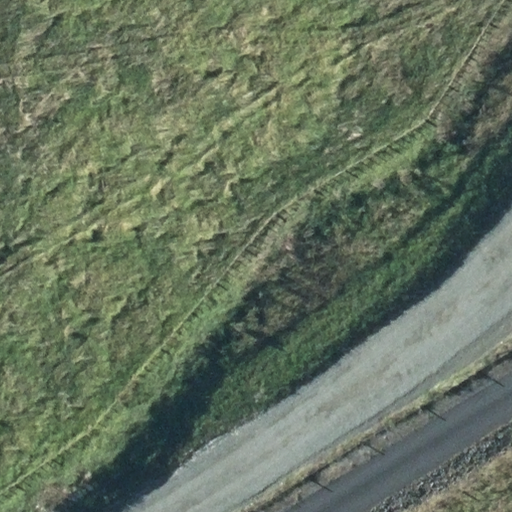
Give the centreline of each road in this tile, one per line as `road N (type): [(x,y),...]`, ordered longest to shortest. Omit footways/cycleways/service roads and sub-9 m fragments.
road 1 (unknown): [(511,241),(105,511)]
road 2 (unknown): [(511,421),(379,511)]
